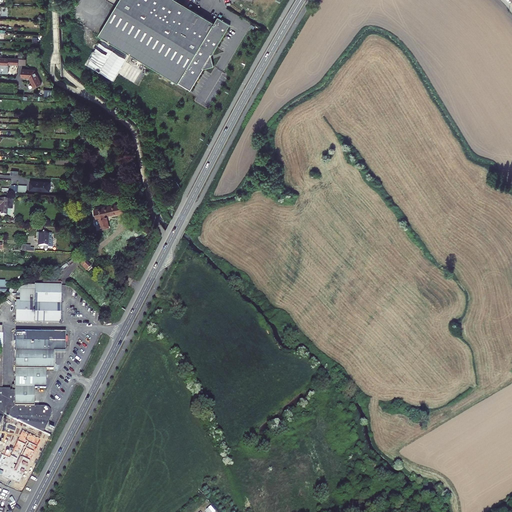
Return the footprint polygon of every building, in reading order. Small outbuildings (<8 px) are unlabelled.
[(120,0),(99,35),(192,90),(205,68),(215,66),(212,55),(231,24),(219,16),(216,21),(215,22),(178,0),(120,0)] [(100,39),(87,65),(116,80),(130,53),(100,39)] [(20,60),(0,58),(0,73),(10,74),(10,67),(10,65),(19,66),(19,65),(20,60)] [(36,71),(23,70),(22,78),(30,80),(36,89),(43,85),(36,71)] [(49,192),(50,184),(30,183),(30,191),(49,192)] [(118,214),(124,213),(122,204),(94,209),(96,218),(98,217),(100,226),(102,228),(105,228),(107,227),(108,224),(106,216),(117,213),(118,214)] [(48,234),(38,233),(38,246),(47,246),(51,247),(52,240),(47,240),(48,234)] [(92,266),(85,260),(81,263),(88,270),(92,266)] [(20,288),(19,301),(16,301),(15,322),(60,322),(61,285),(28,285),(22,287),(20,288)] [(0,411),(3,414),(43,433),(51,415),(51,412),(49,409),(43,407),(34,407),(34,388),(46,388),(46,369),(53,370),(53,351),(65,351),(65,333),(15,332),(14,386),(14,389),(14,391),(10,391),(10,389),(2,389),(3,333),(0,333),(0,411)]
